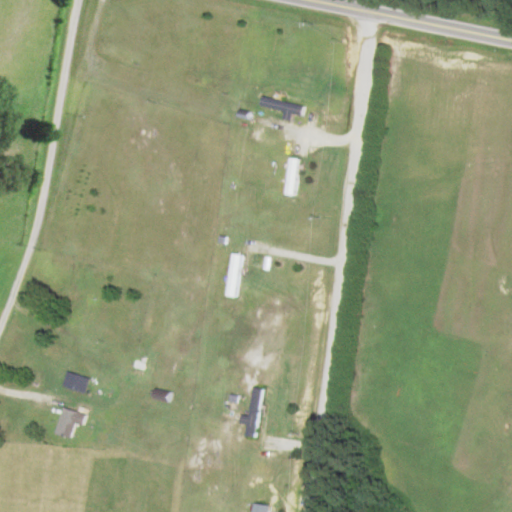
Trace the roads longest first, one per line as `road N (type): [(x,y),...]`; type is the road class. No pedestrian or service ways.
road 1 (residential): [(372,10),(301,511)]
road 2 (residential): [(0,325),(40,224),(78,0)]
road 3 (primary): [(511,37),(321,0)]
